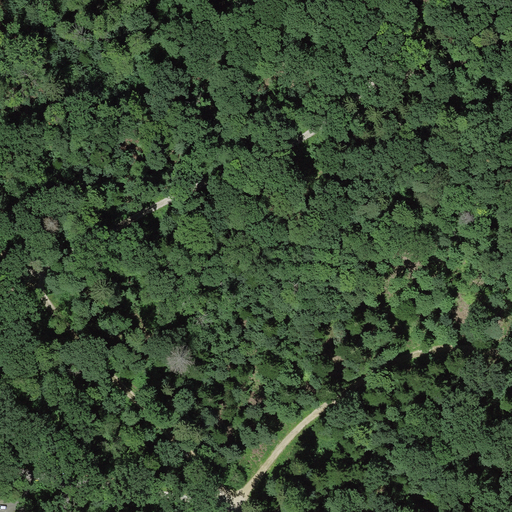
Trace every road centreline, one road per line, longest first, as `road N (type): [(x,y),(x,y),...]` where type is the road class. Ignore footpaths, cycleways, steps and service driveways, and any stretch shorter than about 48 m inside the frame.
road 1 (track): [(511,48),(374,82),(294,146),(167,200),(28,278)]
road 2 (track): [(241,511),(0,248)]
road 3 (track): [(511,354),(418,352),(370,375),(317,412),(235,503)]
road 4 (residential): [(235,503),(0,465)]
road 5 (track): [(469,0),(374,82)]
